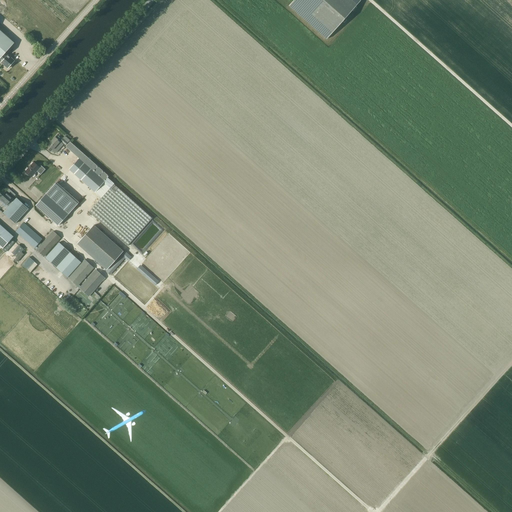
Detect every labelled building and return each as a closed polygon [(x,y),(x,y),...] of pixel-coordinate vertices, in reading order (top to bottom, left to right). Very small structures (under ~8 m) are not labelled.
[(293,0),(289,6),(327,39),(361,0),(293,0)] [(0,60),(1,62),(1,63),(8,69),(15,61),(8,55),(8,54),(5,53),(14,43),(0,30),(0,60)] [(48,146),(47,148),(50,151),(52,149),(55,152),(64,143),(65,145),(70,140),(65,136),(60,142),(55,137),(48,145),(48,146)] [(109,176),(72,143),(70,142),(66,146),(79,159),(69,170),(95,192),(108,178),(109,176)] [(34,162),(25,171),(31,177),(37,171),(41,174),(45,169),(41,165),(39,167),(34,162)] [(152,218),(114,184),(114,183),(108,178),(95,192),(101,198),(89,212),(127,246),(152,218)] [(6,192),(0,198),(0,199),(9,207),(8,207),(5,210),(3,213),(7,216),(15,224),(20,218),(29,209),(17,198),(15,200),(6,192)] [(68,214),(46,194),(36,205),(58,225),(68,214)] [(16,232),(34,249),(43,240),(24,223),(16,232)] [(0,224),(0,246),(3,249),(14,237),(0,224)] [(123,251),(94,224),(77,243),(106,270),(123,251)] [(44,257),(61,238),(54,232),(37,251),(44,257)] [(55,267),(72,248),(63,240),(46,259),(55,267)] [(23,253),(22,251),(24,249),(19,244),(12,252),(19,258),(23,253)] [(66,277),(83,258),(74,250),(57,269),(66,277)] [(22,265),(27,270),(34,262),(29,257),(22,265)] [(77,287),(94,268),(85,259),(68,278),(77,287)] [(141,264),(137,268),(155,285),(159,280),(141,264)] [(89,296),(105,278),(96,270),(80,288),(89,296)]
